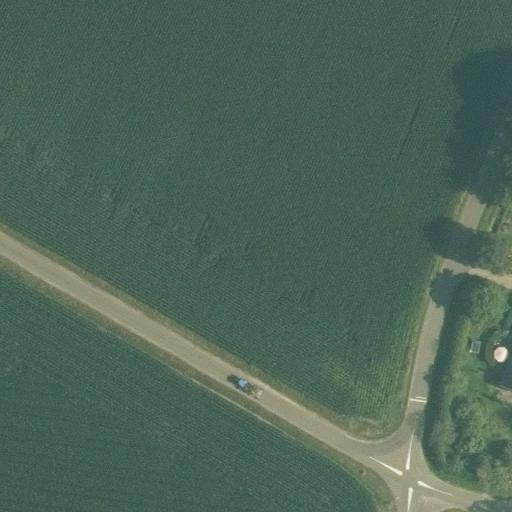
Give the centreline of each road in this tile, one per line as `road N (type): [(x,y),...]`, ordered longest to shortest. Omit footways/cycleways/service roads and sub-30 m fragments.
road 1 (unclassified): [(409,478),(0,244)]
road 2 (unclassified): [(409,478),(443,287),(511,114)]
